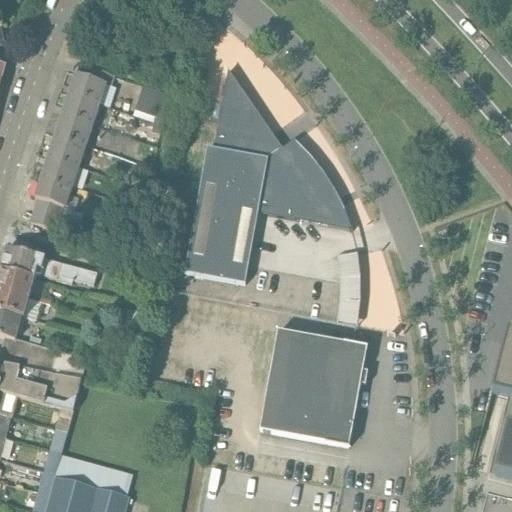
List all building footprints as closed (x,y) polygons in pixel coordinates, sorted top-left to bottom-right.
[(70,97),(100,107),(106,88),(111,89),(114,79),(91,71),(87,82),(76,78),(70,97)] [(258,216),(350,234),(344,215),(334,195),(322,177),(309,160),(293,145),(283,152),(228,74),(214,153),(208,152),(185,277),(245,288),(258,216)] [(163,121),(168,97),(143,89),(135,114),(155,120),(163,121)] [(62,119),(93,129),(100,107),(70,97),(62,119)] [(56,139),(86,149),(93,129),(62,119),(56,139)] [(153,128),(162,129),(163,121),(155,120),(153,128)] [(152,136),(160,137),(162,129),(153,128),(152,136)] [(49,161),(79,171),(86,149),(56,139),(49,161)] [(42,182),(84,196),(91,175),(79,171),(49,161),(42,182)] [(145,171),(154,172),(155,165),(147,163),(145,171)] [(144,179),(152,181),(154,172),(145,171),(144,179)] [(84,196),(42,182),(35,202),(39,203),(59,210),(77,216),(84,196)] [(39,203),(35,215),(55,221),(59,210),(39,203)] [(138,213),(146,215),(147,207),(139,206),(138,213)] [(146,215),(138,213),(136,221),(145,223),(146,215)] [(55,221),(35,215),(31,226),(51,233),(55,221)] [(94,290),(97,277),(13,254),(6,258),(1,274),(35,283),(37,274),(42,275),(41,280),(57,284),(72,289),(73,284),(94,290)] [(362,257),(341,257),(340,326),(361,326),(362,257)] [(0,278),(0,294),(41,306),(50,309),(51,302),(44,300),(48,287),(35,283),(1,274),(0,278)] [(0,314),(21,321),(36,325),(41,306),(0,294),(0,314)] [(3,368),(51,378),(56,354),(16,344),(21,321),(0,314),(0,340),(4,341),(0,356),(0,372),(2,373),(3,368)] [(260,434),(349,451),(361,388),(365,389),(368,375),(363,374),(367,351),(278,335),(260,434)] [(511,338),(495,409),(511,412),(511,445),(499,496),(511,499),(511,338)] [(0,396),(44,409),(44,408),(60,412),(73,416),(81,384),(51,378),(3,368),(2,373),(0,372),(0,396)] [(0,419),(11,422),(17,401),(0,396),(0,419)] [(55,433),(67,437),(73,416),(60,412),(55,433)] [(0,441),(6,443),(11,422),(0,419),(0,441)] [(67,437),(55,433),(49,454),(61,458),(67,437)] [(61,458),(49,454),(43,475),(55,478),(60,461),(61,458)] [(50,499),(46,511),(125,511),(128,502),(127,501),(132,480),(60,461),(55,478),(50,499)] [(55,478),(43,475),(41,474),(40,476),(3,466),(1,474),(38,484),(39,483),(41,484),(38,496),(50,499),(55,478)] [(38,496),(33,511),(46,511),(50,499),(38,496)]
